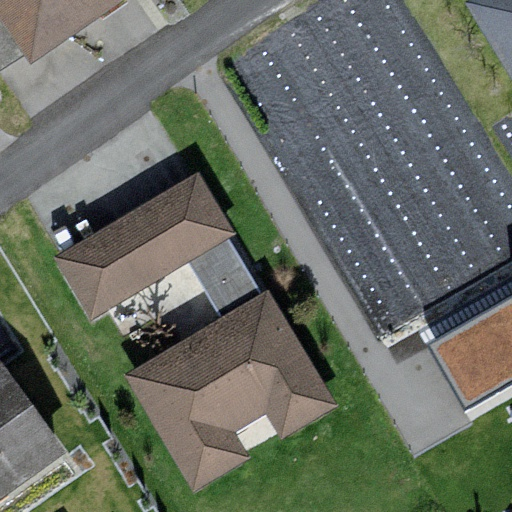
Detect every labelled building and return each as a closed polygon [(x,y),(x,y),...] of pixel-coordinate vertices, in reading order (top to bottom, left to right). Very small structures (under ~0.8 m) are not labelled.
[(133,0),(0,0),(0,89),(133,0)] [(511,0),(461,0),(449,8),(508,96),(511,93),(511,0)] [(182,172),(48,255),(92,326),(226,243),(182,172)] [(251,295),(117,376),(189,495),(323,414),(251,295)] [(511,295),(428,343),(465,408),(511,381),(511,295)] [(0,391),(0,493),(49,459),(0,391)]
